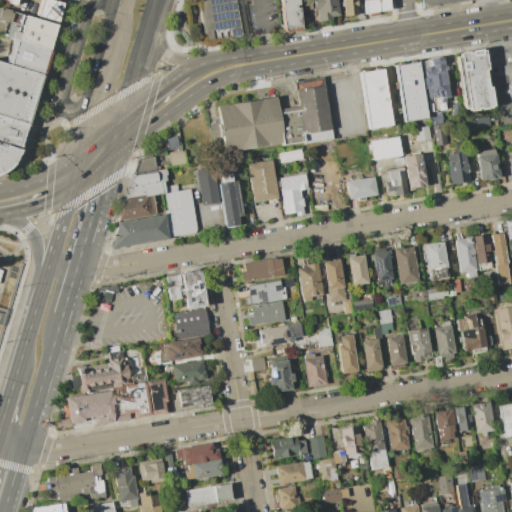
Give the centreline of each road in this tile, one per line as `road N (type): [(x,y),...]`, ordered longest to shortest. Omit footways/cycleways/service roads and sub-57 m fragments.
road 1 (residential): [(23,443),(57,449),(511,373)]
road 2 (residential): [(76,268),(511,200)]
road 3 (primary): [(219,69),(511,19)]
road 4 (residential): [(213,250),(256,511)]
road 5 (secondary): [(2,511),(62,314)]
road 6 (secondary): [(114,38),(76,171)]
road 7 (secondary): [(115,142),(152,9)]
road 8 (secondary): [(76,268),(115,142)]
road 9 (secondary): [(76,171),(40,291)]
